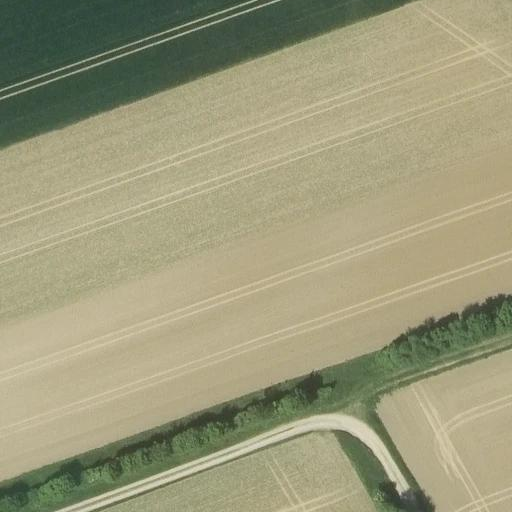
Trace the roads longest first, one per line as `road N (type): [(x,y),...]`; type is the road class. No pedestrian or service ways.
road 1 (track): [(80,511),(325,422),(362,432),(417,511)]
road 2 (track): [(511,346),(368,398),(347,425)]
